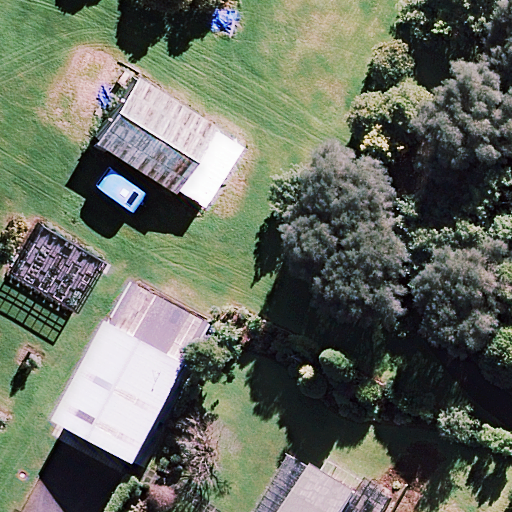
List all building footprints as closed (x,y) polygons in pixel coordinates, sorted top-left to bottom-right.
[(241,144),(134,76),(92,142),(199,210),(241,144)] [(72,308),(0,268),(0,391),(21,403),(72,308)] [(215,333),(137,291),(62,429),(140,472),(215,333)] [(231,307),(217,336),(245,350),(260,321),(231,307)] [(368,511),(371,507),(319,475),(296,511),(368,511)]
